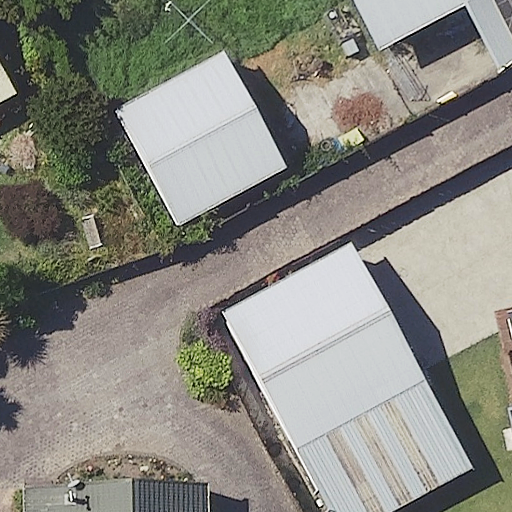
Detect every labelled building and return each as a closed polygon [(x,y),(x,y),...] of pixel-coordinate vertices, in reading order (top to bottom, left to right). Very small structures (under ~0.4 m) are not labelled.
[(511,78),(511,0),(344,0),(378,68),(465,25),(495,86),(511,78)] [(288,189),(226,62),(120,114),(182,241),(288,189)] [(8,73),(0,77),(0,169),(47,144),(8,73)] [(142,263),(118,182),(46,203),(71,285),(142,263)] [(425,511),(471,489),(351,256),(226,320),(324,511),(425,511)] [(219,511),(219,493),(32,491),(31,511),(219,511)]
